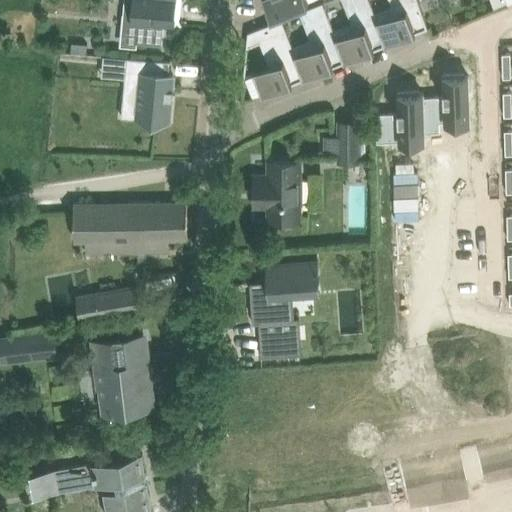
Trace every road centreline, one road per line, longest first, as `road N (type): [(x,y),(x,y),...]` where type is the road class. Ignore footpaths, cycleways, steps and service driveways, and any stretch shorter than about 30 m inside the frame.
road 1 (unclassified): [(190,511),(218,134)]
road 2 (residential): [(218,134),(432,47)]
road 3 (unclassified): [(218,134),(229,0)]
